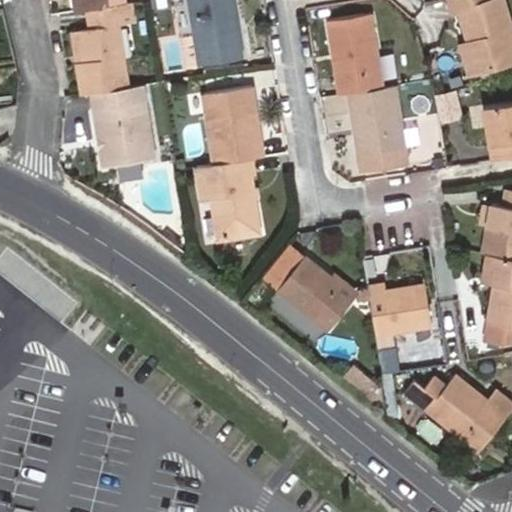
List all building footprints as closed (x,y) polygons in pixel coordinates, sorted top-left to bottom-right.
[(71,0),(73,13),(85,11),(101,9),(101,0),(103,0),(71,0)] [(238,46),(232,0),(189,0),(198,51),(238,46)] [(324,7),(335,81),(345,79),(378,74),(367,0),(324,7)] [(446,0),(456,0),(473,55),(509,45),(496,0),(446,0)] [(74,64),(79,95),(87,94),(125,89),(116,26),(132,23),(130,4),(101,9),(85,11),(88,30),(77,32),(81,63),(74,64)] [(81,63),(77,32),(70,33),(74,64),(81,63)] [(249,71),(241,72),(247,111),(254,110),(249,71)] [(243,144),(258,141),(254,110),(247,111),(241,72),(203,77),(215,148),(243,144)] [(401,149),(389,73),(378,74),(345,79),(357,156),(401,149)] [(496,145),(511,142),(511,86),(478,92),(484,127),(493,126),(496,145)] [(125,89),(87,94),(98,169),(153,162),(140,87),(125,89)] [(455,90),(437,95),(441,114),(459,110),(455,90)] [(486,146),(496,145),(493,126),(484,127),(486,146)] [(215,148),(191,151),(196,186),(208,185),(215,226),(254,221),(243,144),(215,148)] [(486,205),(479,237),(482,238),(487,239),(511,244),(511,177),(504,176),(501,191),(490,188),(486,205)] [(479,203),(486,205),(490,188),(483,187),(479,203)] [(487,239),(482,238),(475,266),(480,267),(487,239)] [(511,314),(511,244),(487,239),(480,267),(486,269),(477,306),(511,314)] [(327,262),(301,241),(274,276),(325,315),(347,287),(323,267),(327,262)] [(421,270),(401,273),(402,278),(422,275),(421,270)] [(382,272),(365,276),(372,320),(389,317),(413,313),(428,311),(422,275),(402,278),(401,273),(383,277),(382,272)] [(428,311),(413,313),(416,329),(431,327),(428,311)] [(392,332),(389,317),(372,320),(375,335),(392,332)] [(0,383),(7,352),(13,325),(0,322),(0,383)] [(389,355),(388,344),(377,346),(379,357),(389,355)] [(485,385),(488,381),(458,356),(448,368),(435,358),(427,367),(418,361),(408,374),(480,435),(506,403),(485,385)] [(352,362),(341,376),(373,403),(385,389),(352,362)] [(511,382),(497,370),(488,381),(485,385),(506,403),(511,396),(511,382)]
